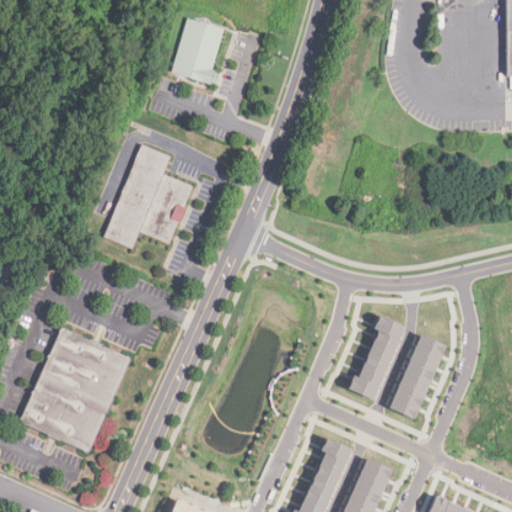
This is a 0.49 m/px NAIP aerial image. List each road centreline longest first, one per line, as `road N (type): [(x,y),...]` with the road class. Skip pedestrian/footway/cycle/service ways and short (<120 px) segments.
road 1 (tertiary): [(118,511),(243,236)]
road 2 (residential): [(243,236),(378,284),(511,261)]
road 3 (residential): [(462,273),(471,352),(404,511)]
road 4 (residential): [(256,511),(341,328),(349,279)]
road 5 (tertiary): [(243,236),(326,0)]
road 6 (residential): [(308,400),(511,491)]
